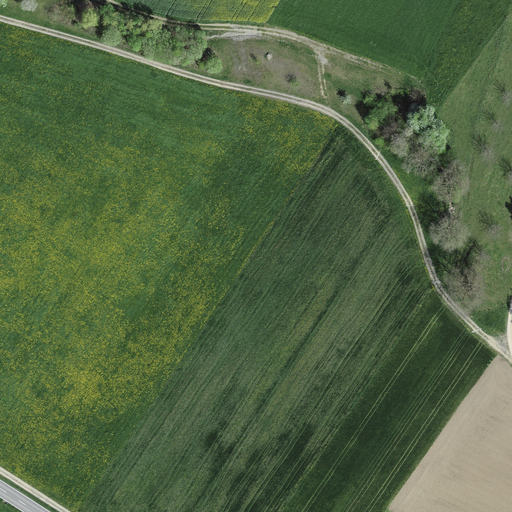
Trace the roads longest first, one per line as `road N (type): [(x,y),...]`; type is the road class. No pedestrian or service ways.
road 1 (track): [(0,16),(330,112),(385,164),(444,293),(511,360)]
road 2 (track): [(88,0),(193,30),(250,28),(406,87)]
